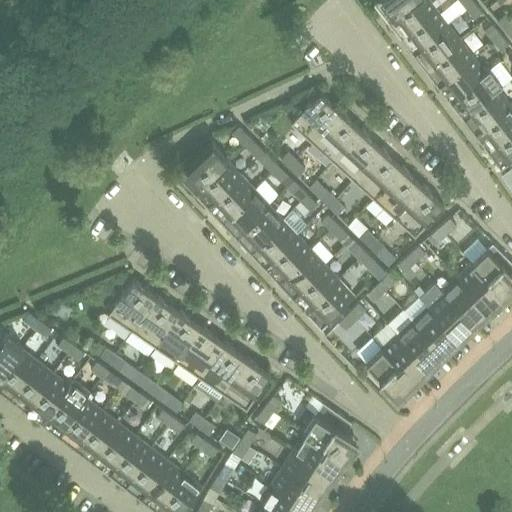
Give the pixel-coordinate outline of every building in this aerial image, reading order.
[(375,0),(388,16),(408,0),(375,0)] [(408,0),(388,16),(400,32),(434,5),(430,0),(408,0)] [(474,0),(465,7),(474,18),(483,11),(474,0)] [(400,32),(413,48),(447,22),(434,5),(400,32)] [(505,28),(511,22),(511,19),(506,12),(497,19),(505,28)] [(492,39),(501,32),(492,21),(483,29),(492,39)] [(413,48),(425,64),(459,38),(447,22),(413,48)] [(501,32),(492,39),(500,49),(509,42),(501,32)] [(425,64),(438,80),(472,54),(459,38),(425,64)] [(438,80),(450,96),(489,66),(488,65),(483,69),(472,54),(438,80)] [(511,68),(507,59),(497,64),(508,84),(511,82),(511,68)] [(450,96),(463,113),(502,82),(489,66),(450,96)] [(463,113),(475,129),(509,102),(498,87),(503,83),(502,82),(463,113)] [(291,121),(312,140),(341,109),(320,89),(291,121)] [(475,129),(487,145),(511,125),(511,105),(509,102),(475,129)] [(312,140),(333,159),(361,127),(341,109),(312,140)] [(239,124),(232,131),(243,142),(250,135),(239,124)] [(511,125),(487,145),(501,162),(511,153),(511,125)] [(333,159),(353,178),(382,146),(361,127),(333,159)] [(259,144),(250,135),(243,142),(252,151),(259,144)] [(179,170),(195,187),(228,156),(212,139),(211,140),(213,142),(181,171),(180,169),(179,170)] [(353,178),(373,196),(402,165),(382,146),(353,178)] [(272,171),(279,163),(265,149),(257,157),(272,171)] [(289,166),(297,158),(296,157),(302,151),(300,149),(292,151),(291,152),(288,150),(281,157),(289,166)] [(195,187),(209,202),(240,173),(227,159),(229,157),(228,156),(195,187)] [(297,158),(289,166),(298,174),(306,167),(297,158)] [(279,163),(272,171),(281,180),(289,173),(279,163)] [(373,196),(394,215),(423,183),(402,165),(373,196)] [(209,202),(223,217),(254,187),(240,173),(209,202)] [(300,200),(308,192),(299,183),(291,191),(300,200)] [(444,202),(423,183),(394,215),(415,234),(444,202)] [(223,217),(237,232),(268,202),(254,187),(223,217)] [(329,205),(336,197),(327,188),(320,196),(329,205)] [(308,192),(300,200),(309,209),(317,201),(308,192)] [(336,197),(329,205),(337,213),(345,205),(336,197)] [(237,232),(250,247),(282,217),(268,202),(237,232)] [(329,229),(337,221),(328,212),(321,220),(329,229)] [(456,224),(450,216),(439,225),(446,233),(456,224)] [(250,247),(264,262),(296,232),(282,217),(250,247)] [(337,221),(329,229),(339,238),(346,230),(337,221)] [(435,242),(446,233),(439,225),(428,235),(435,242)] [(368,243),(375,236),(367,227),(359,235),(368,243)] [(264,262),(278,277),(310,247),(296,232),(264,262)] [(375,236),(368,243),(388,263),(396,256),(375,236)] [(358,258),(366,250),(357,240),(349,249),(358,258)] [(408,253),(415,261),(426,251),(418,243),(408,253)] [(511,283),(511,272),(487,246),(471,260),(502,293),(511,283)] [(278,277),(292,292),(324,262),(310,247),(278,277)] [(366,250),(358,258),(368,267),(376,259),(366,250)] [(415,261),(408,253),(397,262),(405,270),(415,261)] [(472,262),(457,275),(486,306),(502,293),(471,260),(471,261),(472,262)] [(292,292),(306,306),(338,277),(324,262),(292,292)] [(378,281),(385,289),(395,279),(388,272),(378,281)] [(457,275),(442,290),(471,320),(486,306),(457,275)] [(108,312),(132,329),(156,293),(132,277),(108,312)] [(351,291),(338,277),(306,306),(321,322),(353,292),(352,291),(351,291)] [(385,289),(378,281),(368,291),(375,299),(385,289)] [(419,295),(427,304),(456,334),(471,320),(442,290),(434,281),(419,295)] [(132,329),(155,344),(179,309),(156,293),(132,329)] [(358,300),(348,311),(356,318),(366,307),(358,300)] [(427,304),(412,318),(441,348),(456,334),(427,304)] [(155,344),(177,360),(201,324),(179,309),(155,344)] [(23,318),(35,327),(41,319),(29,310),(23,318)] [(346,328),(356,318),(348,311),(339,321),(346,328)] [(412,318),(397,332),(426,363),(441,348),(412,318)] [(52,327),(41,319),(35,327),(46,335),(52,327)] [(177,360),(200,375),(194,384),(195,384),(224,340),(201,324),(177,360)] [(4,333),(0,337),(0,373),(22,345),(3,330),(3,331),(4,333)] [(382,345),(412,378),(426,363),(397,332),(383,346),(382,345)] [(68,351),(74,343),(64,335),(57,344),(68,351)] [(93,349),(99,353),(105,345),(99,340),(93,349)] [(217,399),(223,391),(247,356),(224,340),(195,384),(217,399)] [(74,343),(68,351),(79,359),(85,350),(74,343)] [(0,373),(0,384),(11,393),(37,359),(22,347),(23,345),(22,345),(0,373)] [(109,361),(116,352),(106,345),(100,354),(109,361)] [(366,360),(397,393),(412,378),(382,345),(366,360)] [(116,352),(109,361),(119,368),(126,359),(116,352)] [(271,372),(247,356),(223,391),(246,407),(271,372)] [(11,393),(27,406),(53,371),(37,359),(11,393)] [(101,376),(107,367),(97,359),(90,368),(101,376)] [(107,367),(101,376),(118,388),(125,379),(107,367)] [(27,406),(43,418),(73,379),(73,378),(69,383),(53,371),(27,406)] [(154,393),(160,385),(151,377),(144,386),(154,393)] [(43,418),(59,430),(90,391),(73,379),(43,418)] [(135,400),(141,391),(125,379),(118,388),(135,400)] [(160,385),(154,393),(164,400),(170,392),(160,385)] [(59,430),(76,443),(102,409),(86,396),(90,391),(59,430)] [(141,391),(135,400),(145,408),(152,398),(141,391)] [(273,393),(265,404),(273,410),(281,399),(273,393)] [(323,401),(315,412),(304,430),(343,455),(356,438),(345,431),(352,420),(323,401)] [(264,422),(273,410),(265,404),(256,416),(264,422)] [(168,424),(174,415),(163,407),(157,416),(168,424)] [(76,443),(92,455),(118,421),(102,409),(76,443)] [(199,426),(205,417),(195,410),(189,419),(199,426)] [(174,415),(168,424),(178,432),(185,423),(174,415)] [(205,417),(199,426),(209,433),(215,424),(205,417)] [(92,455),(108,468),(135,433),(118,421),(92,455)] [(219,437),(232,447),(240,435),(226,426),(219,437)] [(240,438),(249,444),(257,433),(248,427),(240,438)] [(304,432),(294,448),(330,472),(343,455),(304,430),(303,431),(304,432)] [(201,448),(207,439),(196,431),(190,440),(201,448)] [(108,468),(125,480),(151,446),(135,433),(108,468)] [(249,444),(240,438),(232,450),(241,456),(249,444)] [(207,439),(201,448),(212,456),(218,447),(207,439)] [(125,480),(141,493),(167,458),(151,446),(125,480)] [(294,448),(282,466),(318,488),(330,472),(294,448)] [(141,493),(157,505),(184,471),(167,458),(141,493)] [(217,473),(227,479),(234,467),(225,461),(217,473)] [(282,466),(271,483),(307,506),(318,488),(282,466)] [(199,483),(184,471),(157,505),(166,511),(178,511),(200,483),(199,482),(199,483)] [(207,491),(216,496),(219,491),(227,479),(217,473),(210,485),(207,491)] [(271,483),(261,500),(278,511),(302,511),(307,506),(271,483)] [(201,511),(207,511),(212,502),(216,496),(207,491),(204,497),(197,510),(201,511)] [(278,511),(261,500),(253,511),(278,511)]
